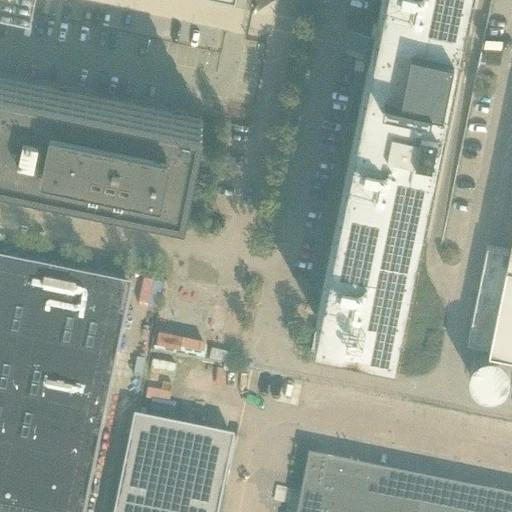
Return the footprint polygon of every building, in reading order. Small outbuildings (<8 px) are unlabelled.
[(0,0),(0,5),(33,12),(35,0),(0,0)] [(380,0),(316,319),(325,321),(323,331),(349,336),(351,326),(397,335),(464,0),(380,0)] [(66,89),(58,87),(0,75),(0,168),(185,206),(203,117),(180,112),(171,110),(66,89)] [(511,233),(508,250),(487,246),(467,343),(511,352),(511,233)] [(29,267),(32,258),(6,252),(4,261),(29,267)] [(0,511),(85,511),(130,298),(131,298),(131,296),(0,268),(0,511)] [(133,424),(115,511),(219,511),(234,444),(133,424)] [(511,511),(511,503),(310,462),(299,511),(511,511)]
